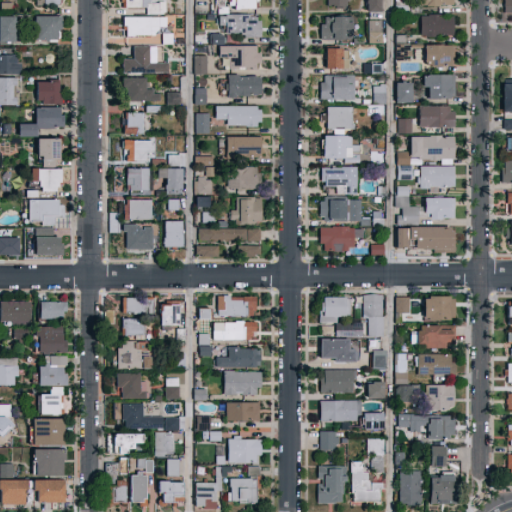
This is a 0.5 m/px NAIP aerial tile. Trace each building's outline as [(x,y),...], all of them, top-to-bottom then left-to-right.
[(378,10),(378,0),(363,0),(363,10),(378,10)] [(511,0),(501,0),(501,11),(511,11),(511,0)] [(452,14),(418,13),(417,34),(451,35),(452,14)] [(0,40),(12,40),(13,15),(0,14),(0,40)] [(59,15),(32,14),(31,38),(58,39),(59,15)] [(258,34),(258,15),(215,14),(215,25),(222,25),(222,34),(258,34)] [(317,38),(348,38),(348,14),(324,15),(324,22),(317,23),(317,38)] [(165,15),(120,16),(121,24),(124,24),(124,35),(157,35),(157,26),(165,26),(165,15)] [(380,42),(380,19),(366,19),(366,42),(380,42)] [(208,43),(221,44),(221,33),(208,33),(208,43)] [(448,43),(421,44),(421,66),(448,65),(448,43)] [(256,44),(215,45),(216,56),(226,56),(226,68),(256,67),(256,44)] [(162,45),(130,46),(131,57),(120,57),(120,72),(167,71),(167,62),(162,62),(162,45)] [(322,67),(347,67),(347,47),(322,47),(322,67)] [(0,72),(18,73),(17,61),(13,61),(13,53),(0,53),(0,72)] [(191,73),(204,73),(205,55),(192,54),(191,73)] [(453,98),(453,73),(420,73),(420,87),(424,87),(424,97),(453,98)] [(259,74),(224,75),(225,96),(259,95),(259,74)] [(351,99),(351,75),(319,74),(319,98),(351,99)] [(0,76),(0,103),(13,104),(14,77),(0,76)] [(144,77),(120,76),(119,100),(158,101),(158,90),(144,90),(144,77)] [(511,110),(511,78),(499,78),(499,110),(511,110)] [(33,102),(57,101),(56,79),(32,81),(33,102)] [(409,101),(409,81),(393,81),(393,102),(409,101)] [(384,104),(384,85),(371,84),(370,104),(384,104)] [(204,87),(192,87),(192,104),(204,104),(204,87)] [(164,91),(164,104),(178,103),(178,91),(164,91)] [(450,126),(451,105),(417,104),(416,125),(450,126)] [(211,105),(211,118),(223,118),(223,124),(258,125),(259,106),(211,105)] [(349,105),(323,106),(323,128),(349,127),(349,105)] [(59,106),(31,106),(32,122),(15,122),(15,135),(33,135),(33,127),(59,127),(59,106)] [(141,112),(123,112),(123,132),(141,133),(141,112)] [(207,112),(193,112),(193,133),(207,133),(207,112)] [(396,132),(410,132),(410,117),(396,118),(396,132)] [(511,118),(501,118),(501,128),(511,128),(511,118)] [(319,157),(347,157),(348,135),(320,134),(319,157)] [(511,134),(502,135),(502,151),(511,151),(511,134)] [(259,154),(258,135),(223,136),(223,155),(259,154)] [(451,158),(451,135),(406,136),(406,151),(394,151),(395,164),(408,163),(408,158),(451,158)] [(55,137),(32,137),(32,157),(39,157),(40,166),(55,166),(55,137)] [(147,139),(121,139),(120,160),(146,161),(147,139)] [(178,165),(177,154),(165,154),(165,165),(178,165)] [(212,155),(193,155),(193,175),(212,175),(212,155)] [(511,160),(500,160),(499,181),(511,181),(511,160)] [(257,166),(225,165),(225,188),(257,188),(257,166)] [(452,165),(416,165),(416,186),(452,187),(452,165)] [(318,167),(319,186),(343,185),(343,193),(355,193),(354,166),(318,167)] [(58,168),(29,167),(28,180),(36,180),(36,190),(57,191),(58,168)] [(146,189),(146,167),(123,168),(124,190),(146,189)] [(179,167),(162,167),(163,193),(179,193),(179,167)] [(193,193),(210,193),(210,177),(193,177),(193,193)] [(452,197),(421,196),(421,206),(407,205),(407,192),(396,192),(396,224),(416,224),(416,217),(452,217),(452,197)] [(193,206),(206,205),(205,195),(192,196),(193,206)] [(228,209),(228,221),(258,222),(259,197),(234,196),(234,209),(228,209)] [(342,218),(343,198),(317,197),(316,217),(342,218)] [(177,198),(165,198),(165,210),(177,210),(177,198)] [(359,199),(346,198),(345,219),(358,220),(359,199)] [(25,199),(25,220),(40,220),(40,223),(52,224),(52,217),(61,217),(62,200),(25,199)] [(150,199),(126,199),(126,219),(150,219),(150,199)] [(180,246),(181,220),(162,220),(161,246),(180,246)] [(151,248),(150,226),(138,227),(138,223),(121,223),(122,248),(151,248)] [(318,226),(318,249),(351,250),(352,237),(360,237),(360,227),(318,226)] [(393,227),(393,246),(404,246),(404,239),(410,239),(411,250),(452,249),(452,226),(393,227)] [(52,227),(30,227),(30,254),(60,255),(60,243),(52,242),(52,227)] [(195,240),(258,241),(258,228),(196,227),(195,240)] [(0,236),(0,254),(18,254),(18,237),(0,236)] [(381,243),(368,243),(367,254),(381,254),(381,243)] [(216,256),(215,244),(193,245),(194,257),(216,256)] [(258,245),(228,245),(228,256),(258,256),(258,245)] [(381,335),(380,293),(360,294),(361,318),(366,318),(366,336),(381,335)] [(252,316),(253,296),(214,295),(214,315),(252,316)] [(144,311),(144,296),(123,297),(123,312),(144,311)] [(334,322),(334,315),(348,315),(348,297),(317,296),(316,321),(334,322)] [(407,296),(393,296),(392,311),(407,311),(407,296)] [(420,296),(420,319),(452,318),(452,296),(420,296)] [(0,321),(28,322),(28,301),(0,300),(0,321)] [(37,318),(63,318),(63,300),(36,301),(37,318)] [(156,325),(176,325),(176,304),(156,304),(156,325)] [(119,318),(120,335),(144,334),(144,317),(119,318)] [(253,339),(253,322),(210,321),(210,338),(253,339)] [(361,335),(360,321),(333,322),(333,330),(341,330),(341,335),(361,335)] [(34,352),(62,352),(63,326),(34,325),(34,352)] [(408,326),(409,344),(423,343),(423,348),(444,347),(444,343),(453,343),(452,325),(408,326)] [(316,357),(330,357),(331,361),(355,361),(355,338),(316,339),(316,357)] [(377,348),(377,339),(368,338),(367,348),(377,348)] [(116,368),(148,368),(148,352),(147,352),(146,340),(116,341),(116,368)] [(213,356),(213,366),(257,367),(258,348),(225,347),(225,356),(213,356)] [(368,367),(382,368),(383,350),(369,349),(368,367)] [(404,352),(394,352),(394,383),(405,383),(404,352)] [(451,354),(415,353),(415,373),(451,374),(451,354)] [(63,355),(47,355),(46,366),(33,365),(33,384),(65,385),(65,373),(63,373),(63,355)] [(15,357),(0,356),(0,358),(0,384),(11,385),(11,376),(15,376),(15,357)] [(318,391),(350,392),(350,370),(319,369),(318,391)] [(257,371),(220,370),(220,393),(257,394),(257,371)] [(141,398),(142,373),(114,372),(114,386),(118,386),(118,397),(141,398)] [(162,398),(177,399),(177,377),(163,377),(162,398)] [(381,397),(381,381),(363,381),(364,397),(381,397)] [(424,384),(424,408),(452,408),(452,384),(424,384)] [(36,393),(36,414),(60,414),(59,386),(47,386),(47,393),(36,393)] [(191,400),(203,399),(203,388),(191,389),(191,400)] [(358,399),(316,400),(317,421),(358,420),(358,399)] [(257,402),(223,401),(223,420),(257,420),(257,402)] [(0,422),(0,428),(9,428),(9,403),(0,403),(0,422)] [(160,415),(141,416),(141,403),(119,404),(119,428),(161,427),(160,415)] [(380,412),(360,412),(360,428),(380,429),(380,412)] [(452,436),(452,415),(395,414),(395,426),(407,426),(407,428),(424,428),(424,436),(452,436)] [(207,415),(193,415),(194,430),(208,429),(207,415)] [(163,430),(177,430),(177,417),(163,417),(163,430)] [(62,418),(30,418),(31,444),(63,444),(62,418)] [(335,430),(317,430),(317,449),(335,449),(335,430)] [(152,450),(171,450),(171,432),(152,432),(152,450)] [(143,433),(109,434),(109,452),(133,452),(133,443),(143,442),(143,433)] [(256,438),(225,439),(225,462),(257,462),(256,438)] [(365,471),(381,472),(382,438),(366,438),(365,471)] [(441,445),(426,446),(427,466),(442,466),(441,445)] [(62,475),(62,448),(29,448),(29,460),(33,461),(33,475),(62,475)] [(145,473),(151,473),(152,458),(135,457),(135,475),(127,474),(127,501),(144,501),(145,473)] [(176,458),(164,459),(164,475),(177,475),(176,458)] [(347,491),(351,491),(350,500),(378,501),(378,482),(365,482),(365,471),(360,471),(360,461),(348,460),(347,491)] [(11,462),(0,462),(0,476),(12,476),(11,462)] [(341,502),(341,465),(315,465),(315,477),(316,477),(316,502),(341,502)] [(396,504),(418,505),(419,470),(397,469),(396,504)] [(426,503),(451,503),(450,475),(425,476),(426,503)] [(254,501),(254,488),(257,488),(258,477),(227,476),(227,501),(254,501)] [(25,479),(0,478),(0,503),(24,503),(25,479)] [(62,479),(32,479),(31,501),(62,501),(62,479)] [(111,500),(125,501),(126,480),(112,479),(111,500)] [(180,481),(155,481),(155,502),(179,502),(180,481)] [(214,507),(215,482),(193,481),(192,506),(214,507)]
